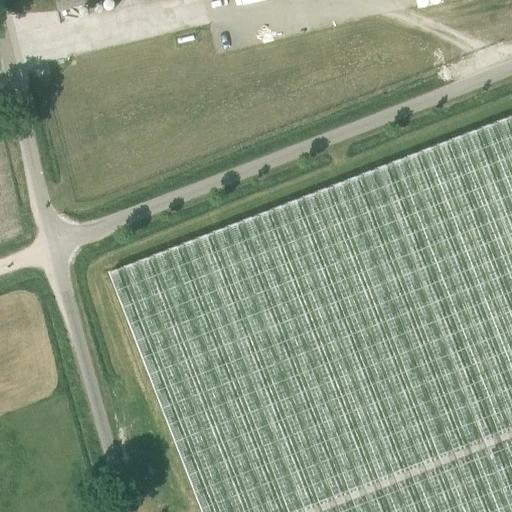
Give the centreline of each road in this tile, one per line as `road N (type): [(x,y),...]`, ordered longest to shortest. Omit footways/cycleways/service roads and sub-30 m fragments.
road 1 (unclassified): [(52,249),(511,64)]
road 2 (unclassified): [(124,511),(52,249)]
road 3 (unclassified): [(52,249),(0,29)]
